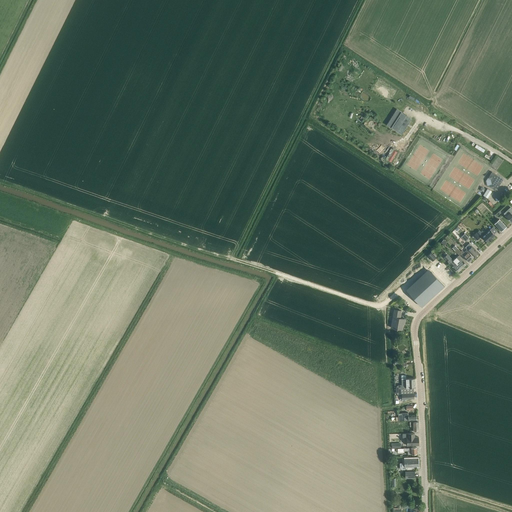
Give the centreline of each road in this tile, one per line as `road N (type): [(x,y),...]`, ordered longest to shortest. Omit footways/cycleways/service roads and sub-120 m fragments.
road 1 (track): [(448,288),(427,267),(385,303),(371,304),(0,181)]
road 2 (tertiary): [(425,511),(415,322),(511,230)]
